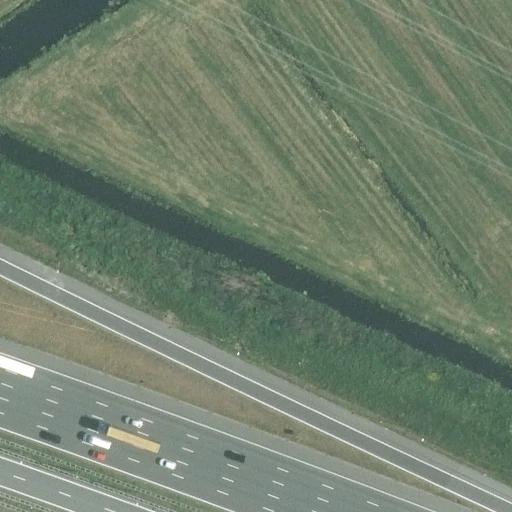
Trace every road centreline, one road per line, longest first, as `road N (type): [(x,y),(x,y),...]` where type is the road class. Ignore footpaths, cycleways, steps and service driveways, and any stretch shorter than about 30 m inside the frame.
road 1 (motorway): [(509,511),(0,269)]
road 2 (motorway): [(324,511),(0,394)]
